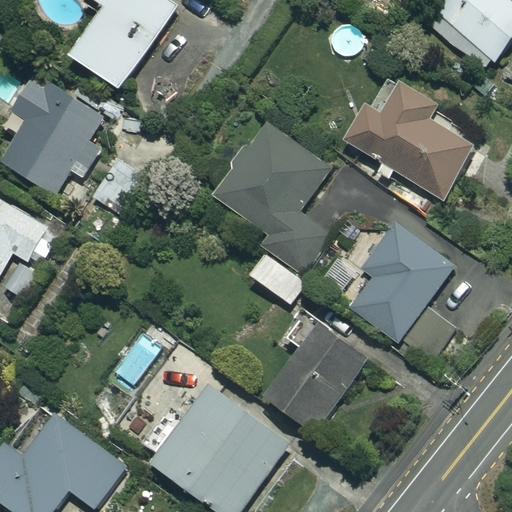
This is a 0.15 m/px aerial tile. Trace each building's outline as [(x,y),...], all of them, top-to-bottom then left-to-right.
[(88,9),(79,0),(31,0),(63,32),(88,9)] [(188,4),(182,0),(102,0),(115,8),(81,58),(129,91),(188,4)] [(511,45),(511,0),(454,0),(433,26),(490,73),(511,45)] [(449,98),(411,75),(387,114),(373,105),(351,141),(447,200),(479,147),(435,120),(449,98)] [(108,118),(45,77),(13,127),(26,136),(9,163),(59,195),(108,118)] [(336,170),(277,124),(221,196),(272,236),(265,245),(275,253),(257,276),(291,303),(340,240),(303,211),(336,170)] [(150,179),(122,161),(97,199),(124,217),(150,179)] [(53,228),(0,196),(0,299),(25,257),(33,262),(53,228)] [(459,267),(404,225),(369,270),(381,279),(358,309),(402,342),(459,267)] [(376,358),(315,312),(294,340),(308,352),(274,397),(320,432),(376,358)] [(248,511),(299,445),(218,384),(160,462),(226,511),(248,511)] [(131,467),(66,417),(35,458),(16,445),(0,466),(0,484),(11,493),(6,501),(20,511),(60,511),(76,491),(100,509),(131,467)]
